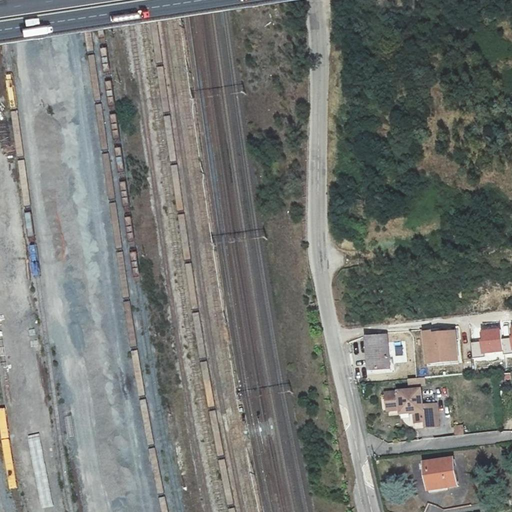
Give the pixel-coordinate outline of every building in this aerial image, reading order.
[(387,338),(368,339),(370,370),(389,369),(387,338)] [(455,349),(444,350),(445,367),(456,366),(455,349)] [(422,389),(387,392),(388,409),(401,408),(401,413),(415,412),(415,421),(425,421),(425,427),(431,427),(430,404),(423,405),(422,389)] [(437,404),(430,404),(431,427),(439,427),(437,404)] [(456,425),(456,434),(464,434),(465,425),(456,425)] [(455,456),(428,460),(431,487),(459,484),(455,456)]
